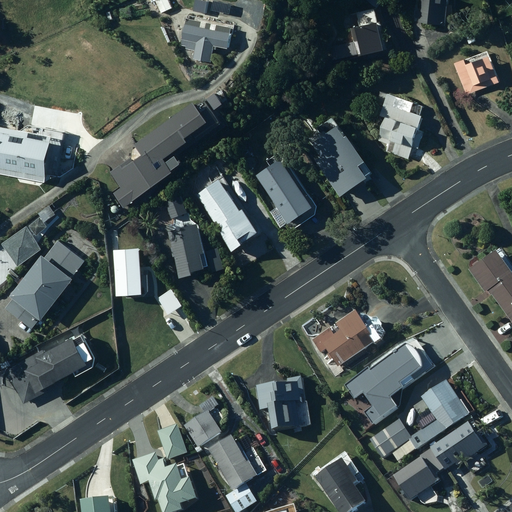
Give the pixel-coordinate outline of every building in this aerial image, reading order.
[(172,0),(157,0),(164,13),(176,7),(172,0)] [(418,9),(417,16),(423,17),(423,20),(449,24),(451,0),(425,0),(424,10),(418,9)] [(378,7),(360,11),(363,24),(354,26),(357,41),(333,46),(336,59),(361,54),(361,55),(389,48),(382,19),(381,20),(378,7)] [(234,26),(189,17),(184,44),(198,47),(196,57),(213,61),(216,47),(218,48),(219,45),(230,47),(234,26)] [(467,58),(456,63),(468,94),(502,81),(492,55),(469,64),(467,58)] [(388,105),(385,113),(391,115),(390,117),(421,128),(427,114),(415,110),(418,101),(393,91),(392,94),(383,91),(379,101),(388,105)] [(426,130),(421,128),(390,117),(382,139),(392,142),(389,150),(410,158),(415,145),(420,147),(426,130)] [(336,129),(336,128),(319,140),(325,150),(328,154),(322,158),(320,159),(341,190),(342,190),(344,194),(371,176),(362,163),(369,158),(351,133),(349,135),(342,125),(336,129)] [(0,170),(48,180),(56,140),(0,129),(0,170)] [(188,147),(191,144),(187,140),(172,155),(180,163),(192,151),(188,147)] [(248,156),(248,168),(260,168),(260,157),(248,156)] [(288,163),(264,179),(281,205),(273,210),(284,225),(292,220),(294,223),(318,206),(315,202),(319,200),(316,195),(312,198),(288,163)] [(223,178),(199,194),(237,249),(248,242),(247,240),(263,230),(247,207),(245,209),(223,178)] [(168,203),(173,217),(189,211),(184,197),(168,203)] [(50,205),(40,212),(46,221),(57,214),(50,205)] [(41,216),(31,225),(39,235),(49,226),(41,216)] [(209,266),(209,265),(214,264),(216,271),(227,268),(221,246),(209,250),(201,222),(170,231),(184,277),(197,273),(196,270),(209,266)] [(4,243),(20,265),(44,248),(28,225),(4,243)] [(46,253),(30,274),(61,298),(77,277),(75,275),(87,259),(61,239),(49,255),(46,253)] [(142,247),(116,249),(119,295),(145,293),(142,247)] [(511,261),(502,247),(472,268),(488,290),(490,288),(494,293),(495,292),(496,295),(511,283),(511,261)] [(17,296),(8,307),(35,327),(43,316),(46,318),(61,298),(30,274),(14,294),(17,296)] [(511,283),(496,295),(511,316),(511,283)] [(333,329),(315,341),(324,354),(330,350),(333,354),(330,356),(334,361),(336,359),(341,368),(346,365),(348,369),(370,355),(367,351),(378,345),(386,340),(389,333),(385,326),(377,327),(372,330),(360,311),(339,324),(341,326),(334,330),(333,329)] [(57,383),(56,380),(89,362),(77,338),(43,356),(41,353),(10,369),(26,400),(57,383)] [(411,345),(375,371),(373,369),(349,387),(358,400),(367,393),(376,406),(367,413),(376,426),(401,408),(401,407),(403,391),(408,388),(407,387),(417,380),(415,377),(428,368),(427,364),(426,361),(425,357),(423,354),(421,351),(418,349),(415,347),(411,345)] [(280,384),(259,387),(262,410),(274,408),(277,431),(303,427),(300,404),(306,403),(305,395),(308,395),(305,377),(291,379),(291,385),(280,386),(280,384)] [(424,398),(439,421),(414,437),(403,420),(372,440),(384,459),(412,440),(419,451),(472,415),(450,381),(424,398)] [(219,437),(224,433),(211,412),(220,406),(215,397),(203,405),(208,413),(187,426),(201,448),(197,450),(200,454),(205,450),(207,453),(211,451),(224,471),(247,457),(234,436),(222,443),(219,437)] [(472,422),(444,441),(444,442),(434,449),(447,468),(457,462),(460,466),(491,445),(485,436),(487,435),(477,420),(473,423),(472,422)] [(180,425),(160,431),(169,460),(189,453),(180,425)] [(424,458),(397,476),(413,501),(444,481),(439,474),(447,468),(434,449),(423,456),(424,458)] [(158,453),(135,461),(144,486),(154,482),(160,502),(163,501),(166,511),(184,511),(187,511),(185,505),(202,500),(195,479),(192,480),(187,465),(182,467),(181,465),(171,469),(167,459),(161,461),(158,453)] [(236,491),(228,496),(237,511),(243,511),(260,502),(249,484),(261,477),(252,462),(251,463),(247,457),(224,471),(236,491)] [(359,485),(362,483),(346,459),(319,478),(342,511),(358,511),(371,503),(359,485)] [(86,511),(115,511),(114,498),(85,501),(86,511)]
